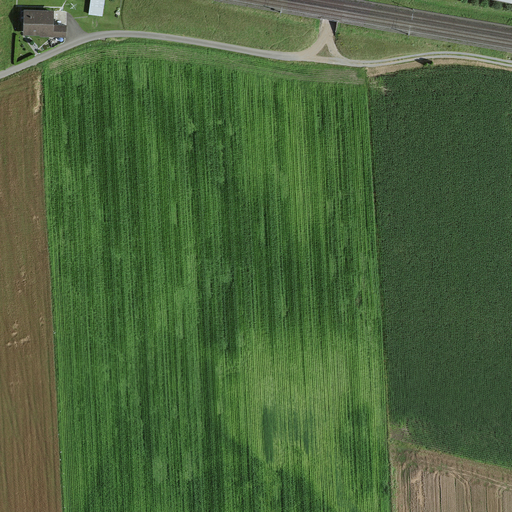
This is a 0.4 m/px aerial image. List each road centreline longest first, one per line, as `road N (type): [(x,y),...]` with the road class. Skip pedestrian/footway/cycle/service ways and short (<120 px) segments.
road 1 (unclassified): [(319,55),(124,35),(97,37),(0,77)]
road 2 (track): [(352,64),(468,56),(511,65)]
